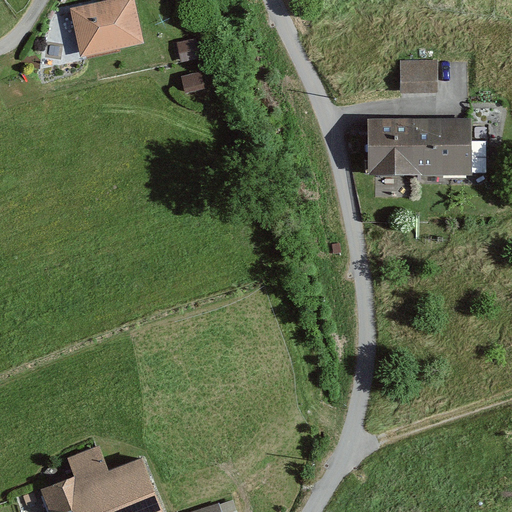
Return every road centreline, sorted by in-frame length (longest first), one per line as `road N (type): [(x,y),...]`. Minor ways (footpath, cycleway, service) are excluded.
road 1 (residential): [(315,511),(356,423),(365,368),(363,293),(338,146),(273,0)]
road 2 (track): [(511,388),(345,449)]
